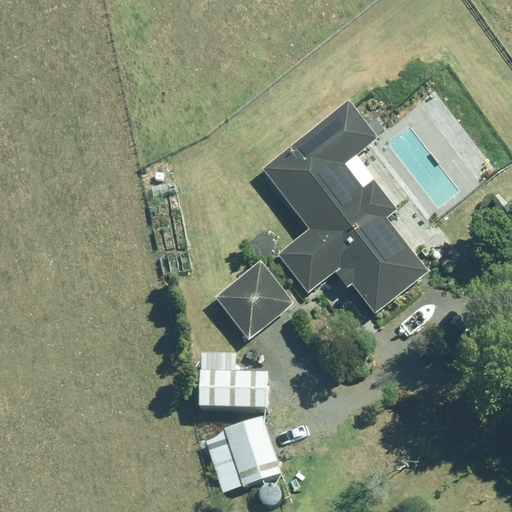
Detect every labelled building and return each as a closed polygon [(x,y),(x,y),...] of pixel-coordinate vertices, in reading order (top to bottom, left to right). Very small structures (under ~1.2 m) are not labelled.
[(374,148),(344,109),(258,176),(305,237),(276,259),(308,299),(333,279),(346,296),(351,293),(373,321),(427,279),(382,222),(391,214),(371,188),(359,197),(340,174),(374,148)] [(291,312),(257,270),(212,306),(246,348),(291,312)] [(263,382),(195,378),(193,416),(261,421),(263,382)] [(264,428),(203,448),(221,500),(281,480),(264,428)] [(271,485),(250,498),(258,511),(275,511),(284,507),(271,485)]
